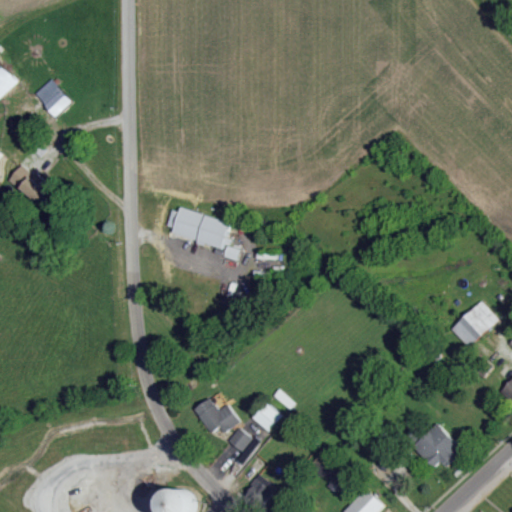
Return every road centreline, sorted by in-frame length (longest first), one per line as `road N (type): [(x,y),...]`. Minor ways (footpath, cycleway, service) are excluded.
road 1 (tertiary): [(245,511),(173,438),(140,344),(132,121)]
road 2 (tertiary): [(132,121),(130,0)]
